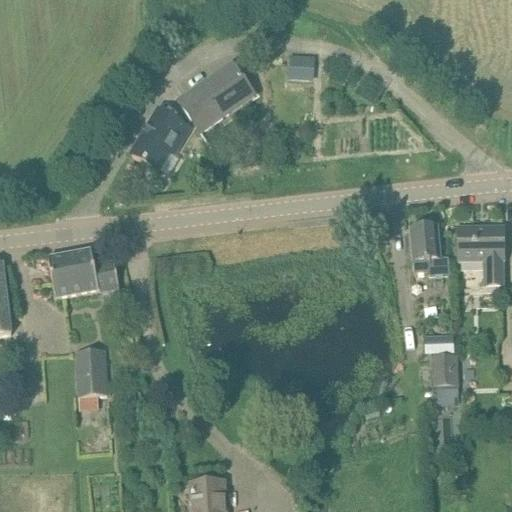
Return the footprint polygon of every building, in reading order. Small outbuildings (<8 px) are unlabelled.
[(289,58),(288,75),(313,76),(313,60),(289,58)] [(230,116),(226,109),(250,93),(233,68),(232,67),(178,104),(191,123),(192,123),(201,136),(230,116)] [(182,143),(189,131),(159,113),(132,159),(157,174),(178,140),(182,143)] [(410,231),(412,251),(413,264),(414,278),(450,275),(449,260),(440,261),(437,228),(410,231)] [(503,264),(504,264),(504,230),(458,230),(458,264),(484,264),(485,290),(503,290),(503,264)] [(118,293),(120,293),(115,265),(94,269),(91,253),(48,261),(52,281),(55,301),(100,293),(99,289),(117,286),(118,293)] [(0,338),(11,338),(5,286),(3,266),(0,266),(0,338)] [(452,355),(451,337),(420,339),(421,356),(452,355)] [(78,401),(107,399),(104,353),(75,355),(78,401)] [(433,389),(457,388),(456,359),(431,360),(433,389)] [(224,511),(225,505),(223,485),(191,487),(192,511),(224,511)]
